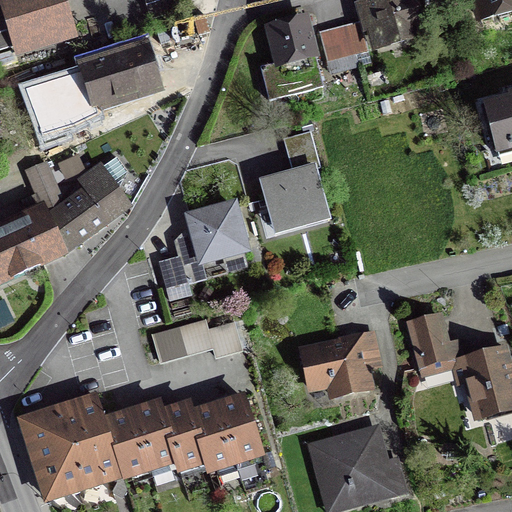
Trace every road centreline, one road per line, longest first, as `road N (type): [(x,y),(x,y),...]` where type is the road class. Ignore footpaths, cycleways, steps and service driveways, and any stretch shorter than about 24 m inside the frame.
road 1 (residential): [(0,381),(133,233),(198,106),(231,8)]
road 2 (residential): [(511,259),(358,293)]
